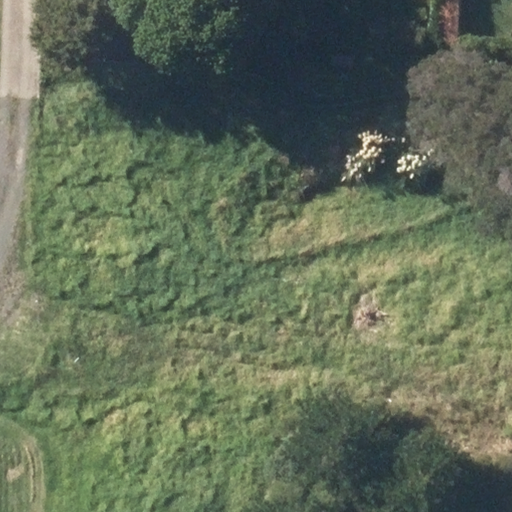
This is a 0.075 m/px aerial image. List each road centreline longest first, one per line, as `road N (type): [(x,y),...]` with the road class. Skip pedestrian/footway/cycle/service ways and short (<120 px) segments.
road 1 (track): [(0,227),(37,280),(130,335),(511,349)]
road 2 (track): [(22,0),(0,226)]
road 3 (track): [(0,328),(130,335)]
